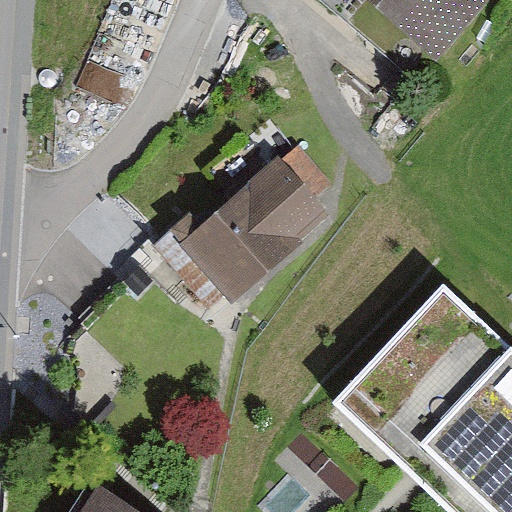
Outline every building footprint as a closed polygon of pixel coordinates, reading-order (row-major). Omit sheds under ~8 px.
[(494,0),(346,0),(434,75),(494,0)] [(252,26),(273,82),(302,71),(281,16),(252,26)] [(322,219),(272,164),(175,245),(231,312),(322,219)] [(511,511),(511,353),(444,289),(341,398),(462,511),(511,511)] [(130,511),(89,485),(72,511),(130,511)]
